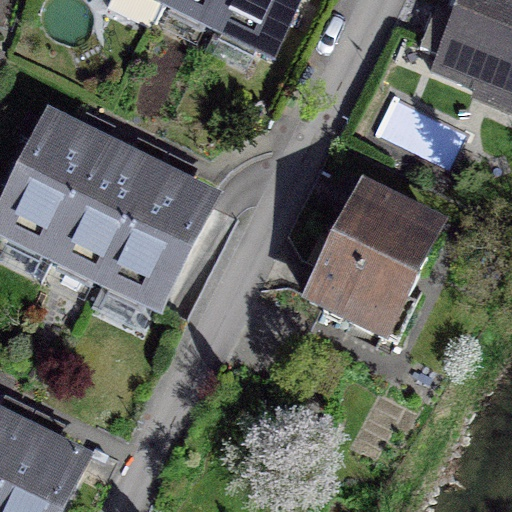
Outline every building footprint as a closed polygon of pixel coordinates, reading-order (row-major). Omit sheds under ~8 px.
[(165,3),(167,0),(112,0),(108,9),(152,30),(165,3)] [(216,29),(230,0),(167,0),(165,3),(216,29)] [(230,0),(216,29),(270,55),(297,0),(230,0)] [(479,81),(511,94),(511,0),(473,0),(466,18),(439,7),(421,50),(438,57),(432,73),(476,90),(479,81)] [(0,232),(53,259),(105,154),(52,128),(0,232)] [(105,154),(53,259),(104,284),(156,180),(105,154)] [(156,180),(104,284),(158,311),(210,206),(156,180)] [(406,305),(441,235),(362,196),(309,304),(382,340),(400,303),(406,305)] [(0,482),(22,437),(0,426),(0,482)] [(22,437),(0,482),(0,511),(58,511),(81,465),(22,437)]
